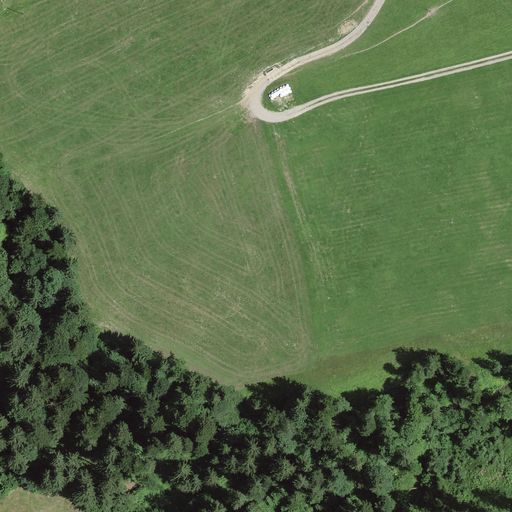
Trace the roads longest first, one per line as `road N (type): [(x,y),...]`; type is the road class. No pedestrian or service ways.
road 1 (track): [(255,92),(262,113),(286,116),(323,99),(511,53)]
road 2 (track): [(380,0),(355,35),(255,92)]
